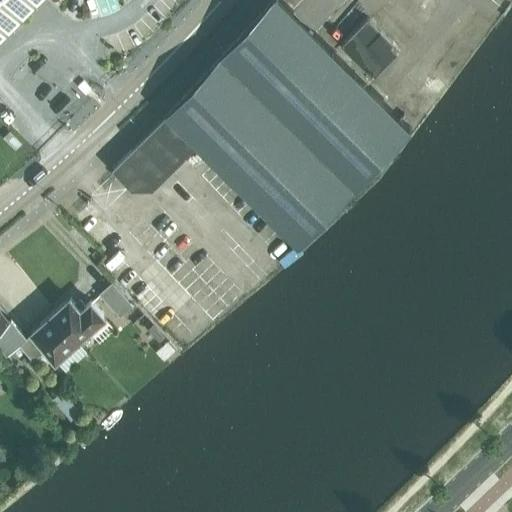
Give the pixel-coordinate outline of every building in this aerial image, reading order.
[(0,0),(0,38),(38,0),(0,0)] [(168,115),(196,143),(298,241),(409,128),(278,0),(272,0),(166,113),(168,115)] [(341,43),(374,75),(397,52),(390,45),(393,41),(368,16),(341,43)] [(152,187),(196,143),(168,115),(113,167),(132,187),(152,187)] [(10,129),(3,135),(15,148),(22,141),(10,129)] [(132,305),(111,282),(99,293),(120,316),(132,305)] [(70,294),(53,310),(79,340),(92,329),(89,326),(103,313),(91,298),(86,303),(81,298),(77,302),(70,294)] [(19,343),(20,343),(33,359),(48,347),(56,355),(64,348),(67,351),(79,340),(53,310),(31,329),(33,331),(25,336),(26,337),(19,343)] [(0,343),(7,353),(20,343),(19,343),(26,337),(25,336),(15,325),(10,318),(7,320),(0,325),(0,343)] [(78,386),(70,393),(83,409),(92,402),(78,386)] [(64,389),(55,397),(73,418),(82,411),(64,389)]
